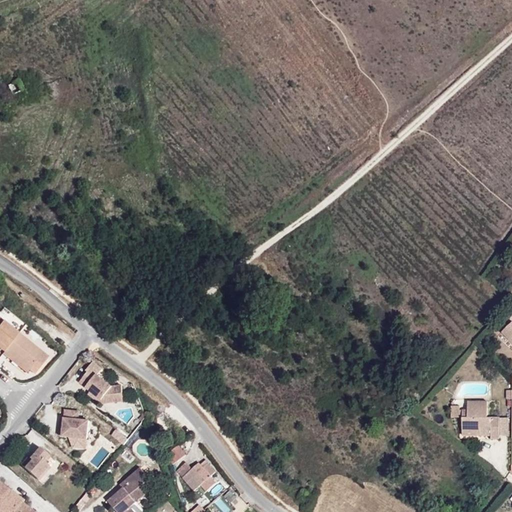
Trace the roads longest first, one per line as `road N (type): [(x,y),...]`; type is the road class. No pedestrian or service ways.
road 1 (unclassified): [(88,329),(174,397),(274,511)]
road 2 (residential): [(0,446),(88,329)]
